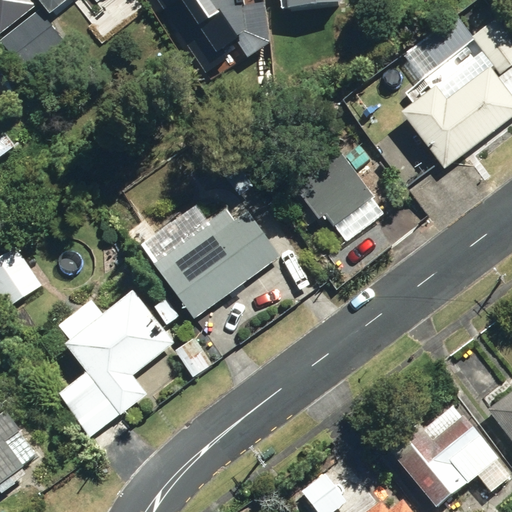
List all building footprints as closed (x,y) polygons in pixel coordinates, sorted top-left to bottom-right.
[(0,0),(0,38),(35,12),(25,0),(0,0)] [(28,0),(46,23),(74,0),(28,0)] [(293,0),(294,10),(349,5),(348,0),(293,0)] [(0,43),(0,50),(23,80),(64,48),(36,14),(0,43)] [(434,39),(444,51),(461,38),(451,26),(434,39)] [(469,47),(498,83),(511,71),(511,53),(491,29),(469,47)] [(432,96),(397,123),(443,177),(511,122),(511,105),(488,75),(443,109),(432,96)] [(332,235),(343,249),(383,221),(338,160),(287,197),(311,230),(320,224),(329,237),(332,235)] [(139,257),(192,327),(277,263),(244,220),(232,229),(224,219),(180,252),(167,235),(139,257)] [(0,266),(0,310),(4,317),(40,292),(15,256),(0,266)] [(172,350),(128,300),(102,322),(89,306),(55,333),(68,350),(61,356),(82,382),(55,403),(87,443),(144,401),(130,384),(172,350)] [(150,313),(166,334),(180,323),(166,303),(150,313)] [(172,357),(190,384),(211,370),(193,344),(172,357)] [(511,386),(478,412),(511,456),(511,386)] [(382,451),(430,511),(472,478),(486,495),(505,479),(492,462),(494,461),(450,407),(421,431),(416,425),(382,451)] [(0,501),(21,486),(20,484),(34,474),(29,467),(44,456),(12,412),(0,420),(0,501)] [(296,495),(309,511),(332,511),(342,505),(320,477),(296,495)] [(405,511),(398,503),(385,511),(378,503),(366,511),(405,511)]
